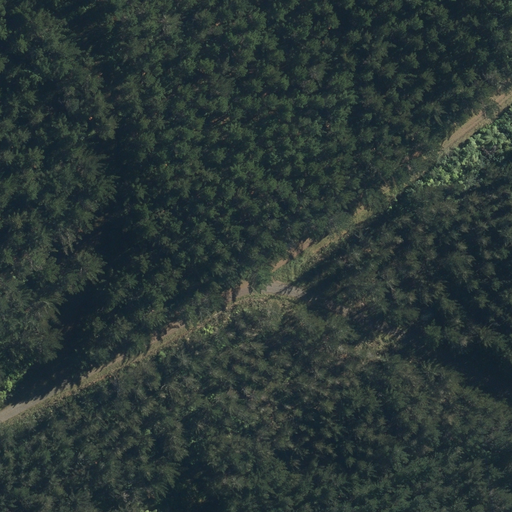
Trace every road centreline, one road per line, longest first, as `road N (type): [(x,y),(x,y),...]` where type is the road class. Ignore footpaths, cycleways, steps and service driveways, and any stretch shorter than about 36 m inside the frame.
road 1 (track): [(0,422),(131,363),(266,282),(511,99)]
road 2 (track): [(266,282),(357,317),(511,395)]
